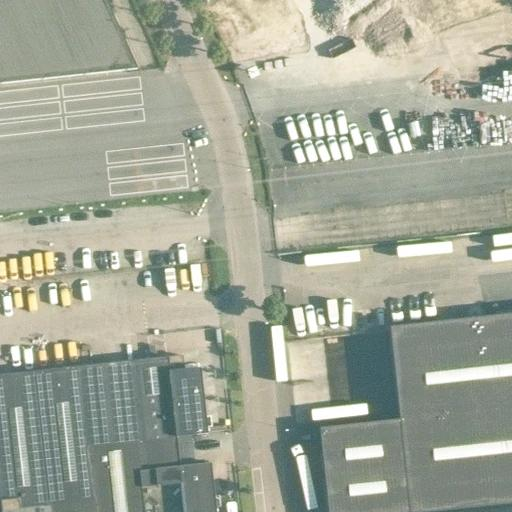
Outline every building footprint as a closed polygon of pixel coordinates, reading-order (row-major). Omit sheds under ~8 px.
[(0,0),(0,83),(137,69),(104,0),(0,0)] [(511,0),(227,0),(250,49),(446,22),(470,73),(511,53),(511,0)] [(324,475),(511,454),(511,312),(388,328),(398,419),(319,428),(324,475)] [(183,369),(182,355),(80,366),(89,445),(207,433),(200,367),(183,369)] [(0,502),(1,511),(48,506),(95,501),(89,445),(80,366),(0,375),(0,502)] [(194,464),(190,435),(207,434),(207,433),(89,445),(95,501),(96,511),(215,511),(210,463),(194,464)] [(327,511),(416,511),(511,501),(511,454),(324,475),(327,511)] [(48,511),(96,511),(95,501),(48,506),(48,511)]
